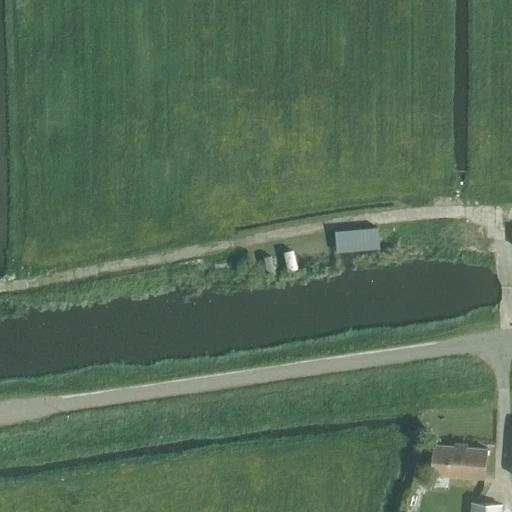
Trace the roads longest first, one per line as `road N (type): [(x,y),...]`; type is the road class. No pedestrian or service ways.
road 1 (unclassified): [(511,337),(0,409)]
road 2 (track): [(485,221),(465,211),(389,216),(0,287)]
road 3 (track): [(503,338),(501,476),(511,511)]
road 4 (track): [(510,338),(506,258),(485,221)]
